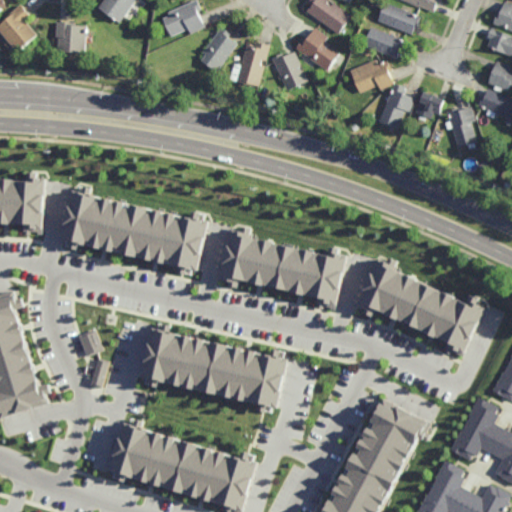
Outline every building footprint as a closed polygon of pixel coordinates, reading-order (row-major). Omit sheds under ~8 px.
[(0,0),(0,10),(9,7),(6,0),(0,0)] [(138,0),(122,24),(118,21),(117,23),(114,20),(115,19),(100,8),(105,0),(138,0)] [(192,34),(190,29),(173,37),(164,19),(170,16),(169,13),(199,0),(203,10),(200,12),(207,28),(192,34)] [(333,6),(335,3),(351,15),(343,26),(347,28),(344,32),(342,31),(339,34),(307,11),(311,5),(308,3),(310,0),(329,0),(328,2),(333,6)] [(443,0),(441,6),(437,5),(435,12),(405,0),(443,0)] [(511,31),(493,24),(497,13),(500,15),(505,2),(511,4),(511,31)] [(419,24),(418,23),(413,35),(379,22),(387,3),(422,17),(419,24)] [(22,52),(21,50),(18,53),(0,32),(0,26),(15,13),(14,12),(22,6),(32,18),(27,23),(38,36),(24,48),(25,49),(22,52)] [(87,54),(58,53),(59,38),(57,38),(58,22),(77,23),(77,26),(88,27),(87,54)] [(228,37),(231,40),(233,37),(240,42),(219,70),(203,58),(207,53),(205,51),(223,27),(231,34),(228,37)] [(343,49),(329,69),(297,46),(304,37),(306,39),(315,27),(329,37),(328,39),(343,49)] [(403,39),(404,38),(408,40),(407,44),(410,45),(407,52),(401,50),(398,56),(366,44),(373,28),(403,39)] [(511,52),(498,47),(497,49),(494,48),(494,46),(489,44),(492,36),(488,35),(491,28),(511,36),(511,52)] [(272,43),(268,59),(264,57),(262,62),(266,63),(261,84),(255,83),(255,84),(231,78),(236,61),(243,63),(249,41),(256,43),(257,39),(272,43)] [(310,79),(289,88),(274,56),(283,51),(285,55),(296,49),(310,79)] [(393,69),(391,69),(396,82),(381,88),(379,83),(361,91),(354,73),(389,58),(393,69)] [(511,83),(509,89),(503,86),(501,90),(495,88),(497,84),(490,81),(499,58),(511,64),(511,67),(511,83)] [(404,91),(417,96),(411,110),(406,108),(399,127),(381,119),(396,82),(396,81),(406,85),(404,91)] [(511,95),(511,116),(497,111),(495,116),(488,113),(490,108),(487,107),(486,109),(483,107),(483,106),(479,104),(484,93),(486,94),(489,86),(511,95)] [(441,113),(435,111),(433,117),(428,115),(426,120),(420,117),(422,112),(417,111),(425,88),(447,97),(441,113)] [(478,119),(472,120),(473,123),(476,122),(478,126),(475,127),(479,141),(474,143),(475,147),(471,148),(470,143),(460,146),(449,109),(460,106),(460,109),(473,105),(478,119)] [(357,129),(353,125),(357,121),(361,125),(357,129)] [(39,228),(0,225),(0,176),(42,179),(39,228)] [(191,270),(55,236),(66,188),(203,222),(191,270)] [(327,305),(217,277),(229,229),(339,256),(327,305)] [(459,353),(352,304),(372,260),(479,308),(459,353)] [(0,293),(8,291),(41,404),(0,416),(0,293)] [(136,377),(147,328),(282,359),(271,408),(136,377)] [(81,336),(89,357),(106,350),(97,329),(81,336)] [(511,356),(497,393),(511,398),(511,356)] [(103,387),(111,362),(100,359),(93,384),(103,387)] [(455,451),(475,460),(480,448),(504,458),(497,475),(511,481),(511,430),(495,424),(502,406),(477,396),(455,451)] [(318,511),(377,397),(424,421),(377,511),(318,511)] [(237,511),(104,470),(119,419),(253,461),(237,511)] [(414,511),(412,511),(438,459),(459,470),(451,485),(475,497),(483,481),(505,493),(495,511),(452,511),(440,506),(437,511),(414,511)]
